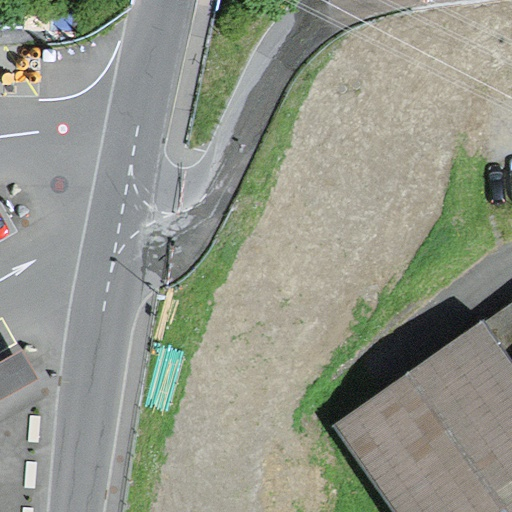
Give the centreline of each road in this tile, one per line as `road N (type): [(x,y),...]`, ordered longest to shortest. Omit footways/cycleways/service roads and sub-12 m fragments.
road 1 (residential): [(123,218),(172,222),(216,190),(289,26),(337,0)]
road 2 (tertiary): [(78,511),(123,218)]
road 3 (tertiary): [(123,218),(170,0)]
